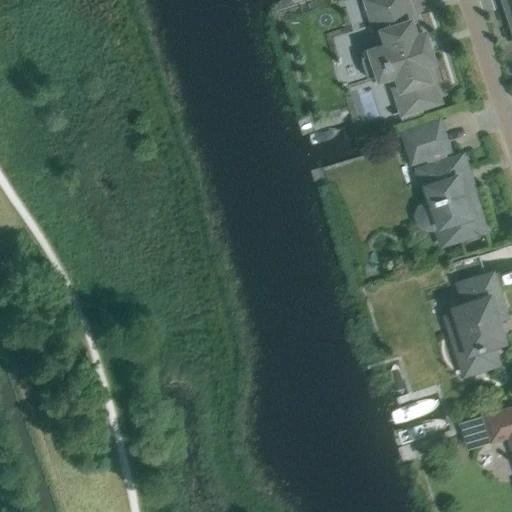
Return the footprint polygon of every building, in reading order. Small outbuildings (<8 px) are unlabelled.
[(363,55),(360,56),(361,60),(362,65),(363,69),(365,73),(367,77),(370,77),(371,81),(387,76),(387,74),(390,73),(402,110),(392,113),(392,114),(399,112),(420,105),(431,102),(431,100),(429,101),(426,91),(432,89),(433,91),(434,91),(425,62),(431,60),(422,33),(416,35),(404,0),(368,0),(365,1),(365,2),(368,2),(377,32),(381,31),(385,45),(378,47),(377,45),(361,50),(363,55)] [(420,105),(399,112),(402,120),(422,113),(420,105)] [(445,118),(394,134),(394,136),(404,133),(412,159),(411,159),(411,160),(425,156),(428,165),(424,167),(429,183),(423,185),(428,203),(426,203),(420,207),(418,214),(420,221),(426,225),(433,225),(442,222),(447,240),(445,241),(445,242),(470,234),(471,236),(485,231),(488,241),(489,240),(470,180),(466,181),(458,156),(447,159),(444,150),(447,149),(438,121),(446,119),(445,118)] [(494,318),(504,315),(490,274),(485,275),(484,271),(458,279),(466,303),(454,306),(460,327),(451,330),(454,340),(453,344),(453,348),(454,352),(456,356),(458,359),(461,362),(464,372),(495,362),(489,343),(501,339),(494,318)] [(511,407),(484,416),(489,432),(506,426),(511,445),(511,407)]
